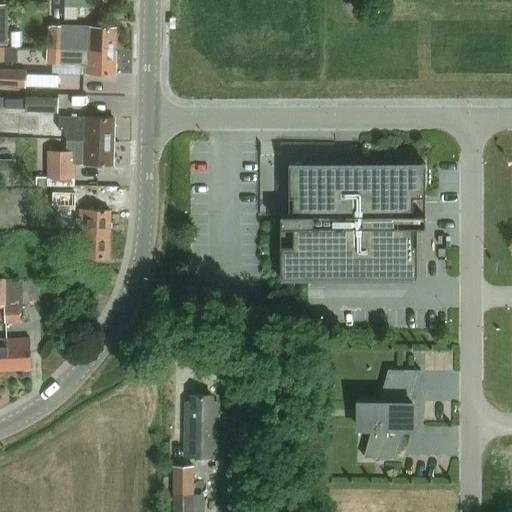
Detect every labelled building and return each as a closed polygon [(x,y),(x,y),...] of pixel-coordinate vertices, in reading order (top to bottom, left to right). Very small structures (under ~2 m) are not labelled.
[(0,3),(0,44),(8,44),(8,4),(0,3)] [(48,39),(48,48),(65,48),(85,49),(116,50),(117,26),(49,24),(48,33),(48,39)] [(4,47),(4,62),(17,62),(18,47),(4,47)] [(48,48),(47,62),(64,63),(84,63),(84,72),(115,73),(116,50),(85,49),(65,48),(48,48)] [(0,67),(0,84),(25,86),(26,68),(0,67)] [(26,108),(26,110),(58,111),(58,96),(26,95),(26,98),(26,108)] [(67,139),(113,141),(114,117),(59,116),(59,129),(67,129),(67,139)] [(112,164),(113,141),(67,139),(66,151),(49,150),(48,176),(37,176),(36,185),(74,186),(75,163),(112,164)] [(0,159),(0,177),(16,177),(15,159),(0,159)] [(425,227),(425,162),(289,162),(289,197),(293,197),(293,214),(281,214),(281,279),(418,279),(418,244),(413,244),(413,227),(425,227)] [(73,204),(73,192),(52,191),(51,203),(73,204)] [(79,209),(79,232),(110,233),(111,210),(79,209)] [(109,257),(110,233),(79,232),(78,256),(109,257)] [(50,266),(49,281),(77,282),(77,277),(77,267),(50,266)] [(20,304),(5,305),(6,322),(21,321),(20,304)] [(7,338),(8,369),(31,368),(30,336),(7,338)] [(0,369),(8,369),(7,338),(0,338),(0,369)] [(412,428),(412,401),(407,400),(421,369),(388,369),(379,401),(358,401),(351,426),(372,427),(363,457),(396,457),(404,428),(412,428)] [(212,395),(192,394),(192,401),(187,401),(186,456),(217,456),(217,402),(212,402),(212,395)] [(193,494),(193,491),(193,466),(173,466),(173,494),(193,494)] [(192,511),(193,499),(193,494),(173,494),(172,511),(192,511)]
